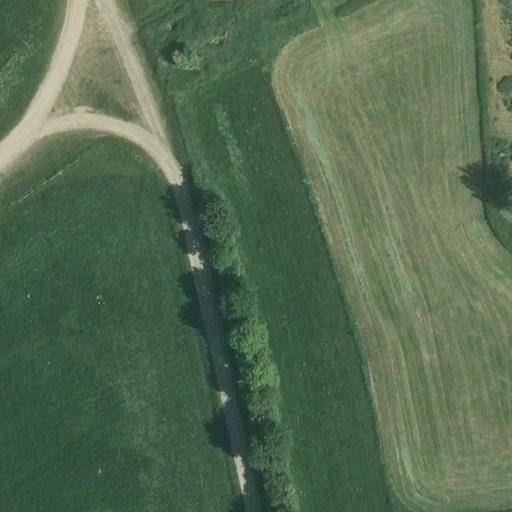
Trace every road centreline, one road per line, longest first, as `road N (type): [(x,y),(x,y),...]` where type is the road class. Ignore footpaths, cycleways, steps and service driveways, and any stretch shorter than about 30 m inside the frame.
road 1 (track): [(114,0),(175,171),(260,511)]
road 2 (track): [(75,0),(62,70),(0,166)]
road 3 (track): [(10,157),(77,129),(105,128),(136,139),(175,171)]
